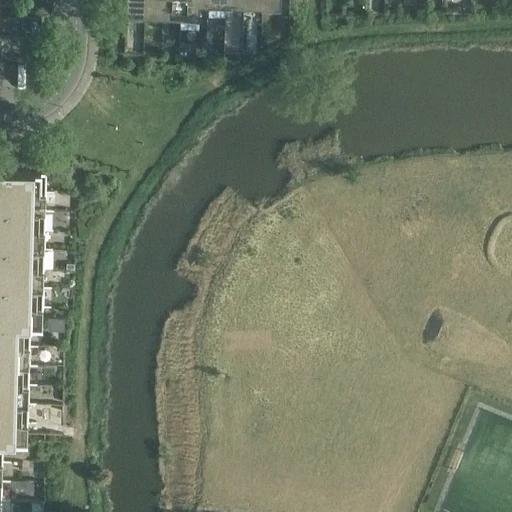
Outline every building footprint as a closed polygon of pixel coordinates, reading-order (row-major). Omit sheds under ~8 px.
[(124,0),(124,13),(143,13),(143,0),(124,0)] [(143,0),(143,13),(161,14),(161,0),(143,0)] [(161,0),(161,14),(179,14),(179,0),(161,0)] [(206,2),(206,0),(179,0),(179,14),(198,15),(198,2),(206,2)] [(0,511),(2,440),(26,441),(29,325),(41,325),(44,209),(45,169),(0,168),(0,511)]
